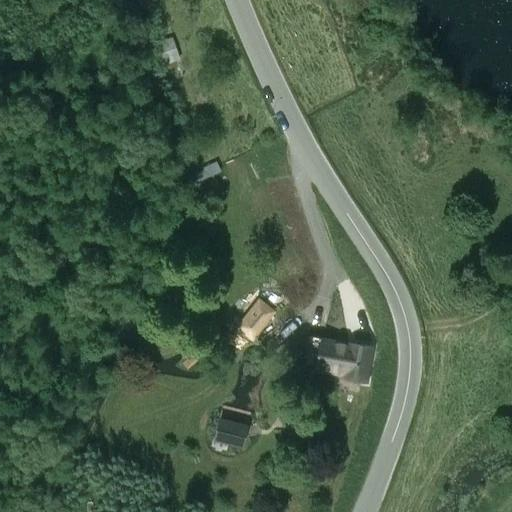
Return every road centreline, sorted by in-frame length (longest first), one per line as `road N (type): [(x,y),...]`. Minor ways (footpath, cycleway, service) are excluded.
road 1 (unclassified): [(359,511),(403,389),(402,342),(372,258),(305,159),(231,0)]
road 2 (track): [(0,60),(125,62)]
